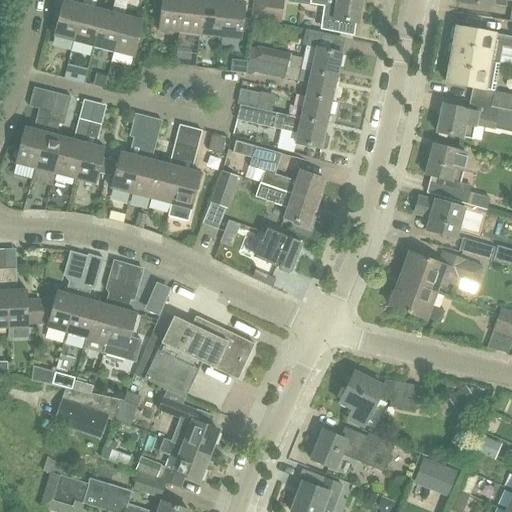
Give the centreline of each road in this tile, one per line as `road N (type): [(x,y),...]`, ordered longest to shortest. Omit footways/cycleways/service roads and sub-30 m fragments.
road 1 (residential): [(318,324),(351,257),(414,0)]
road 2 (residential): [(318,324),(94,229),(0,227)]
road 3 (residential): [(237,511),(318,324)]
road 4 (residential): [(318,324),(385,345),(511,363)]
road 5 (residential): [(138,105),(145,72),(231,80),(221,127)]
road 6 (residential): [(138,105),(17,72)]
